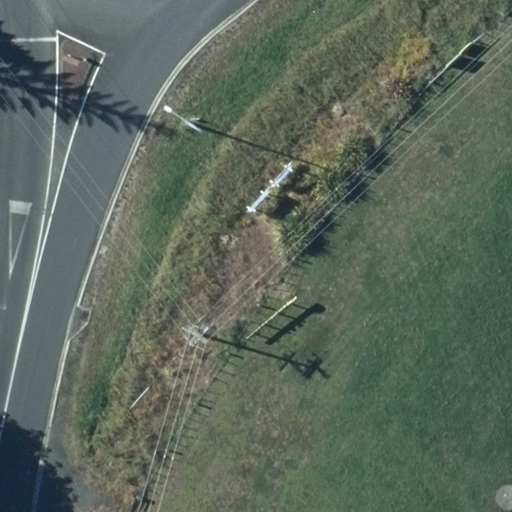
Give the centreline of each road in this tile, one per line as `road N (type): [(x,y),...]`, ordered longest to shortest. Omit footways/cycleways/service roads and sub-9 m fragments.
road 1 (tertiary): [(170,0),(146,38),(20,337)]
road 2 (tertiary): [(20,337),(26,0)]
